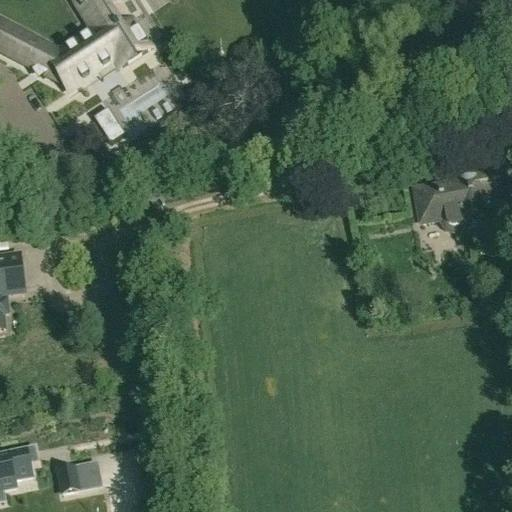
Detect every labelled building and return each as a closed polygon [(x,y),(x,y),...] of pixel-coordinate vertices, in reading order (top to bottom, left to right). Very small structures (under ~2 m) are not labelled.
[(67,93),(96,75),(93,69),(109,58),(117,72),(148,52),(132,26),(119,34),(110,19),(121,12),(115,2),(116,2),(115,0),(72,0),(93,33),(57,57),(0,27),(0,54),(39,74),(42,68),(48,64),(67,93)] [(108,112),(94,122),(111,148),(126,139),(108,112)] [(445,231),(446,233),(448,233),(450,234),(451,235),(453,235),(455,234),(465,233),(466,240),(494,235),(488,199),(500,197),(496,174),(456,181),(457,185),(414,193),(420,226),(441,223),(442,225),(442,227),(443,229),(444,230),(445,231)] [(0,333),(5,333),(4,318),(9,318),(7,303),(1,304),(0,292),(0,285),(23,283),(20,258),(0,260),(0,333)] [(0,492),(0,495),(4,494),(17,492),(15,485),(33,481),(30,468),(27,453),(0,458),(0,492)] [(75,472),(74,472),(58,475),(63,498),(79,495),(75,472)] [(143,511),(142,496),(81,501),(81,511),(143,511)]
